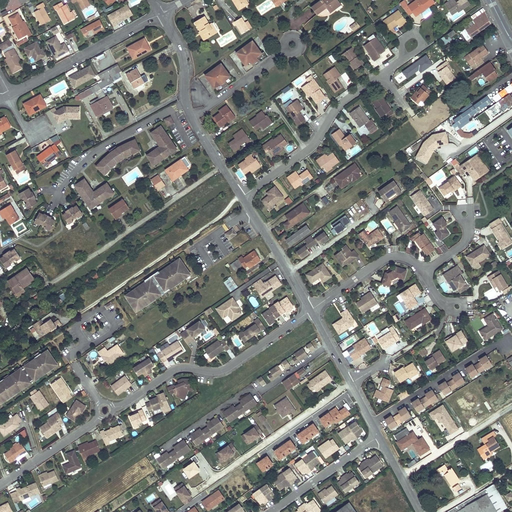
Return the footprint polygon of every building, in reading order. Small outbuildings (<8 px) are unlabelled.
[(77,0),(83,10),(91,5),(87,0),(77,0)] [(232,0),(239,9),(248,3),(246,0),(232,0)] [(319,0),(311,6),(317,14),(324,10),(323,8),(326,6),(327,8),(330,13),(336,9),(333,5),(339,1),(338,0),(319,0)] [(416,0),(408,6),(413,13),(415,17),(419,14),(417,12),(424,7),(425,9),(435,2),(433,0),(416,0)] [(449,0),(445,3),(444,5),(449,12),(455,8),(457,12),(458,13),(470,4),(467,0),(459,0),(458,0),(459,1),(457,3),(456,2),(454,0),(449,0)] [(64,5),(62,1),(54,6),(56,10),(57,9),(65,23),(74,18),(71,12),(66,4),(64,5)] [(44,7),(45,6),(43,2),(37,6),(39,10),(35,12),(42,25),(51,20),(44,7)] [(408,6),(406,4),(403,7),(409,16),(413,13),(408,6)] [(125,7),(108,16),(114,27),(117,25),(117,24),(130,17),(125,7)] [(398,10),(383,21),(389,30),(397,24),(398,25),(399,27),(407,22),(398,10)] [(470,22),(460,29),(467,39),(470,36),(471,38),(481,30),(474,20),(481,14),(479,11),(468,19),(470,22)] [(481,14),(474,20),(481,30),(491,24),(485,11),(481,14)] [(19,16),(13,19),(11,21),(14,26),(13,27),(19,39),(28,35),(26,32),(22,23),(23,22),(20,16),(19,16)] [(204,16),(195,22),(200,31),(202,30),(206,39),(217,32),(211,22),(209,24),(204,16)] [(241,17),(235,21),(242,33),(247,29),(251,27),(248,21),(244,22),(241,17)] [(104,28),(99,20),(81,30),(85,36),(89,33),(88,32),(92,29),(95,34),(104,28)] [(28,35),(29,36),(32,35),(25,21),(23,22),(22,23),(26,32),(28,35)] [(397,24),(389,30),(389,31),(390,30),(392,33),(395,31),(393,28),(398,25),(397,24)] [(78,40),(72,30),(66,34),(69,39),(73,37),(75,41),(78,40)] [(220,47),(237,39),(233,30),(216,39),(220,47)] [(56,36),(47,41),(53,53),(59,56),(69,50),(65,43),(61,45),(56,36)] [(375,37),(366,44),(370,50),(368,51),(375,61),(380,57),(378,54),(377,52),(379,51),(380,53),(384,50),(375,37)] [(150,50),(144,39),(128,48),(134,59),(150,50)] [(252,40),(236,52),(245,64),(250,61),(248,58),(251,56),(254,54),(256,57),(262,53),(252,40)] [(12,43),(10,41),(1,46),(3,50),(4,50),(12,45),(12,43)] [(36,41),(24,48),(29,57),(33,55),(36,61),(46,55),(42,49),(41,49),(36,41)] [(12,45),(4,50),(5,53),(14,48),(15,48),(13,44),(12,45)] [(452,44),(444,50),(446,53),(454,47),(452,44)] [(483,44),(465,57),(471,65),(475,63),(481,58),(489,53),(483,44)] [(21,60),(14,48),(5,53),(5,54),(7,58),(11,65),(10,66),(14,73),(22,68),(19,62),(21,60)] [(352,48),(344,53),(349,60),(351,62),(349,63),(354,70),(363,63),(352,48)] [(420,72),(433,64),(427,56),(403,71),(406,77),(418,69),(420,72)] [(436,68),(439,72),(446,67),(448,65),(446,61),(436,68)] [(490,62),(469,77),(471,80),(476,77),(483,73),(489,82),(498,76),(495,72),(496,71),(490,62)] [(221,64),(205,75),(209,81),(225,69),(221,64)] [(334,67),(326,72),(331,78),(327,80),(326,81),(335,93),(342,87),(338,81),(337,82),(335,79),(340,76),(334,67)] [(439,72),(438,72),(441,77),(443,79),(447,85),(455,79),(449,71),(446,67),(439,72)] [(117,74),(113,68),(106,73),(106,74),(109,78),(112,76),(117,74)] [(145,83),(137,69),(126,74),(134,89),(145,83)] [(225,69),(209,81),(214,88),(219,84),(217,81),(220,79),(223,76),(225,80),(230,76),(225,69)] [(117,74),(112,76),(109,78),(106,80),(103,81),(99,84),(94,86),(91,88),(94,93),(121,78),(119,73),(117,74)] [(68,80),(72,86),(79,82),(76,76),(68,80)] [(317,104),(326,98),(319,89),(320,88),(313,79),(310,76),(306,78),(309,82),(308,83),(304,85),(311,95),(317,104)] [(304,85),(302,87),(309,97),(311,95),(304,85)] [(416,91),(410,98),(418,104),(421,101),(423,102),(432,92),(424,85),(421,88),(418,92),(416,91)] [(504,98),(496,104),(502,112),(511,104),(511,96),(510,94),(504,99),(504,98)] [(42,105),(45,103),(41,95),(24,103),(28,110),(31,109),(33,113),(43,108),(42,105)] [(381,96),(372,102),(377,108),(376,109),(382,117),(386,114),(388,117),(393,114),(391,110),(389,111),(384,103),(385,103),(381,96)] [(464,113),(454,120),(460,129),(470,122),(467,118),(491,102),(487,96),(473,106),(471,103),(461,110),(464,113)] [(113,107),(107,97),(92,105),(97,116),(113,107)] [(297,100),(289,105),(293,111),(290,113),(289,114),(297,126),(305,120),(300,114),(300,115),(298,112),(303,109),(297,100)] [(226,105),(220,110),(221,112),(214,117),(220,126),(228,121),(227,120),(234,115),(226,105)] [(64,107),(53,113),(59,123),(67,118),(66,116),(68,115),(80,115),(80,107),(64,107)] [(113,107),(97,116),(98,117),(114,109),(113,107)] [(359,107),(350,113),(354,119),(355,118),(359,124),(358,125),(360,128),(369,121),(359,107)] [(257,116),(249,122),(255,130),(261,127),(263,130),(266,127),(265,124),(270,120),(267,115),(266,116),(262,111),(256,115),(257,116)] [(0,128),(0,129),(1,132),(10,127),(10,126),(6,117),(5,116),(0,119),(1,120),(0,120),(0,128)] [(170,117),(165,120),(168,126),(173,124),(170,117)] [(479,120),(469,125),(471,130),(472,129),(473,132),(483,128),(479,120)] [(374,124),(367,129),(370,133),(377,129),(374,124)] [(159,128),(151,133),(160,147),(146,156),(152,164),(154,162),(155,165),(159,163),(158,161),(171,153),(172,154),(174,153),(175,147),(174,145),(173,145),(164,132),(165,132),(163,128),(160,130),(159,128)] [(242,129),(237,133),(239,136),(235,139),(228,144),(234,152),(240,148),(239,146),(246,142),(247,143),(250,141),(242,129)] [(339,129),(331,134),(340,147),(342,145),(345,143),(349,149),(356,144),(350,134),(345,138),(344,138),(343,136),(343,135),(339,129)] [(459,130),(457,131),(461,137),(470,139),(473,137),(471,134),(469,135),(462,134),(459,130)] [(424,142),(417,157),(427,162),(434,149),(437,146),(447,143),(445,132),(432,135),(424,142)] [(272,139),(266,143),(270,148),(269,149),(272,154),(278,150),(280,153),(284,149),(282,147),(283,146),(287,143),(281,134),(273,140),(272,139)] [(104,159),(97,167),(104,174),(105,172),(107,174),(125,158),(130,155),(138,152),(137,150),(139,149),(135,139),(124,144),(117,148),(117,147),(111,152),(112,153),(104,159)] [(266,143),(259,148),(263,154),(269,149),(270,148),(266,143)] [(57,156),(58,158),(62,155),(55,145),(51,148),(50,147),(44,152),(45,153),(43,155),(42,153),(37,157),(44,166),(50,161),(57,156)] [(15,170),(24,165),(16,150),(6,154),(12,165),(15,170)] [(323,160),(318,164),(321,168),(323,167),(327,172),(333,168),(332,167),(339,162),(333,153),(329,155),(330,156),(328,157),(326,154),(322,157),(323,160)] [(245,160),(238,165),(243,173),(248,169),(251,173),(255,170),(253,167),(259,163),(256,158),(254,160),(250,155),(244,159),(245,160)] [(475,155),(471,158),(476,164),(480,161),(475,155)] [(473,180),(487,171),(480,161),(476,164),(471,158),(458,167),(462,173),(466,171),(473,180)] [(181,159),(166,170),(173,180),(178,177),(176,175),(187,167),(181,159)] [(353,164),(350,166),(357,176),(360,174),(353,164)] [(15,170),(12,165),(9,167),(13,176),(17,174),(15,170)] [(15,170),(17,174),(26,169),(24,165),(15,170)] [(357,176),(350,166),(332,179),(340,190),(351,182),(352,180),(357,176)] [(296,171),(287,178),(295,189),(300,185),(301,186),(313,178),(308,170),(302,174),(300,176),(296,171)] [(158,175),(151,180),(155,185),(162,180),(158,175)] [(453,191),(460,187),(453,176),(446,181),(447,183),(437,189),(442,197),(450,191),(452,190),(453,191)] [(85,179),(77,184),(78,186),(76,188),(78,191),(80,190),(87,202),(88,204),(94,205),(108,196),(109,197),(112,195),(111,193),(113,191),(107,183),(94,192),(85,179)] [(165,185),(162,180),(155,185),(158,190),(165,185)] [(394,181),(379,192),(385,200),(400,189),(394,181)] [(275,187),(267,193),(269,196),(270,197),(269,199),(268,197),(262,201),(268,209),(275,204),(284,197),(275,187)] [(30,188),(20,193),(23,198),(24,197),(27,203),(26,203),(29,208),(38,203),(35,199),(37,198),(34,192),(32,192),(30,188)] [(418,190),(418,191),(431,211),(432,210),(418,190)] [(431,211),(418,191),(409,197),(423,217),(431,211)] [(325,196),(320,199),(325,205),(329,202),(325,196)] [(123,199),(109,209),(115,217),(121,213),(129,207),(123,199)] [(310,213),(303,203),(285,216),(287,219),(289,218),(290,219),(289,221),(286,222),(290,227),(310,213)] [(20,219),(10,205),(0,211),(5,218),(6,217),(7,217),(12,224),(20,219)] [(68,212),(64,214),(70,223),(75,220),(74,219),(79,216),(80,216),(84,213),(78,205),(74,207),(73,206),(67,210),(68,212)] [(400,234),(410,227),(395,207),(387,213),(394,222),(395,222),(400,228),(398,230),(400,234)] [(41,212),(35,221),(40,224),(41,222),(47,225),(46,227),(51,229),(56,219),(52,217),(52,216),(46,213),(45,214),(41,212)] [(346,215),(332,225),(338,233),(346,227),(345,226),(351,222),(346,215)] [(446,225),(441,218),(432,225),(437,231),(434,233),(439,241),(448,235),(444,229),(443,227),(445,226),(446,225)] [(499,241),(504,248),(511,243),(511,241),(500,224),(502,223),(499,218),(490,224),(493,229),(492,229),(499,241)] [(306,225),(286,240),(290,246),(310,231),(306,225)] [(233,229),(226,234),(229,239),(237,234),(233,229)] [(376,229),(366,236),(362,230),(356,235),(360,241),(362,240),(364,244),(367,247),(371,244),(373,243),(374,244),(382,238),(376,229)] [(245,232),(231,240),(236,249),(250,241),(245,232)] [(311,235),(308,238),(313,245),(318,241),(320,244),(329,238),(324,232),(314,239),(311,235)] [(412,242),(414,241),(419,237),(417,234),(410,239),(412,242)] [(433,250),(422,235),(419,237),(414,241),(419,248),(420,247),(421,246),(423,248),(421,249),(425,255),(433,250)] [(308,238),(304,240),(307,244),(297,252),(301,258),(310,252),(308,249),(313,245),(308,238)] [(482,245),(465,257),(471,267),(477,263),(489,255),(482,245)] [(350,253),(344,246),(340,249),(342,251),(336,255),(339,259),(339,261),(337,263),(340,267),(345,263),(352,258),(353,260),(357,257),(352,251),(350,253)] [(6,255),(1,258),(7,267),(12,263),(11,263),(16,259),(17,260),(22,257),(16,248),(12,251),(11,249),(5,253),(6,255)] [(239,259),(230,265),(234,270),(243,265),(244,268),(248,266),(249,267),(260,260),(254,251),(243,258),(242,256),(238,258),(239,259)] [(138,289),(127,297),(135,309),(141,305),(142,307),(145,305),(145,304),(155,297),(155,298),(162,294),(165,291),(164,290),(169,287),(176,282),(180,279),(181,280),(185,278),(183,276),(189,272),(181,260),(175,264),(174,263),(171,265),(172,266),(161,274),(155,277),(153,274),(150,277),(152,280),(147,283),(147,281),(137,288),(138,289)] [(306,275),(312,283),(320,277),(323,282),(331,276),(323,264),(306,275)] [(396,267),(395,270),(394,270),(388,273),(385,272),(382,284),(390,286),(391,281),(392,280),(397,277),(399,277),(404,279),(407,270),(396,267)] [(462,274),(457,267),(443,275),(448,284),(452,281),(457,289),(465,284),(460,275),(462,274)] [(27,269),(9,281),(14,288),(17,292),(23,288),(20,284),(23,282),(24,284),(33,278),(27,269)] [(507,287),(498,270),(487,277),(489,281),(492,279),(497,287),(499,291),(507,287)] [(261,279),(253,284),(256,289),(260,287),(265,295),(282,283),(276,275),(264,283),(261,279)] [(223,282),(230,292),(238,287),(231,276),(223,282)] [(23,282),(20,284),(23,288),(35,280),(33,278),(24,284),(23,282)] [(468,288),(465,284),(457,289),(460,293),(468,288)] [(398,294),(401,299),(416,289),(414,285),(398,294)] [(162,294),(163,296),(171,290),(169,287),(164,290),(165,291),(162,294)] [(260,287),(256,289),(262,297),(265,295),(260,287)] [(14,288),(12,290),(17,297),(25,292),(23,288),(17,292),(14,288)] [(241,292),(245,298),(251,293),(247,288),(241,292)] [(419,293),(416,289),(401,299),(408,309),(417,304),(414,300),(412,300),(411,298),(412,297),(419,293)] [(354,305),(360,314),(376,304),(369,293),(365,296),(366,297),(360,301),(354,305)] [(253,296),(248,299),(255,307),(259,304),(253,296)] [(145,304),(145,305),(155,298),(155,297),(145,304)] [(279,301),(274,304),(281,314),(294,306),(287,297),(280,302),(279,301)] [(240,309),(233,298),(217,309),(223,318),(228,314),(232,320),(241,314),(240,312),(239,310),(240,309)] [(274,319),(281,314),(274,304),(269,308),(270,309),(262,314),(268,323),(274,319)] [(206,315),(213,311),(210,306),(204,311),(206,315)] [(430,320),(423,309),(403,322),(408,331),(420,324),(421,326),(430,320)] [(351,327),(352,321),(345,311),(340,314),(342,318),(341,320),(342,321),(339,323),(339,321),(332,326),(338,335),(351,327)] [(485,340),(503,329),(493,313),(484,319),(488,325),(489,326),(486,328),(487,330),(481,334),(485,340)] [(243,332),(248,339),(265,327),(259,318),(254,321),(255,324),(243,332)] [(52,324),(49,320),(42,325),(41,326),(38,322),(31,327),(39,338),(54,328),(52,324)] [(182,336),(188,344),(195,339),(193,337),(205,329),(200,321),(181,334),(182,336)] [(488,325),(479,331),(481,334),(487,330),(486,328),(489,326),(488,325)] [(400,338),(393,327),(389,329),(390,332),(378,340),(384,349),(400,338)] [(244,342),(248,339),(243,332),(243,331),(238,334),(244,342)] [(451,351),(467,341),(462,333),(456,337),(457,338),(454,340),(452,337),(451,335),(444,340),(451,351)] [(359,356),(371,349),(364,339),(352,347),(355,351),(349,355),(353,361),(359,357),(359,356)] [(226,351),(230,348),(224,340),(220,343),(219,340),(205,350),(211,359),(214,356),(214,355),(215,354),(216,355),(225,349),(226,351)] [(163,362),(167,360),(168,362),(173,360),(172,358),(174,357),(184,351),(178,341),(158,354),(163,362)] [(311,342),(306,345),(311,351),(315,348),(311,342)] [(107,351),(105,348),(98,352),(101,356),(102,355),(105,360),(108,364),(115,359),(115,360),(124,354),(117,345),(107,351)] [(302,348),(294,354),(296,357),(299,361),(307,355),(302,348)] [(420,358),(427,354),(423,349),(417,353),(420,358)] [(0,401),(2,400),(3,402),(6,400),(6,399),(16,392),(16,393),(27,386),(26,384),(30,382),(31,383),(34,381),(33,380),(39,376),(44,372),(45,373),(52,369),(51,367),(56,363),(48,351),(42,354),(41,353),(35,358),(36,359),(24,367),(25,368),(22,370),(22,369),(5,380),(4,379),(0,381),(0,401)] [(430,359),(424,363),(429,370),(445,360),(439,351),(431,356),(433,357),(430,359)] [(487,355),(476,360),(481,370),(492,365),(487,355)] [(150,358),(142,363),(149,374),(152,372),(150,369),(150,368),(151,367),(154,365),(150,358)] [(286,359),(282,362),(286,368),(290,365),(286,359)] [(465,366),(471,377),(479,373),(473,361),(465,366)] [(142,363),(133,368),(138,375),(141,373),(143,372),(144,374),(146,376),(149,374),(142,363)] [(278,365),(269,371),(272,374),(275,378),(283,372),(278,365)] [(404,371),(403,369),(403,368),(394,373),(399,382),(408,377),(409,379),(418,373),(413,366),(404,371)] [(304,372),(302,368),(295,372),(298,376),(304,372)] [(325,370),(308,382),(309,382),(313,389),(314,390),(319,386),(320,388),(332,380),(325,370)] [(446,378),(438,383),(443,394),(465,382),(459,371),(446,379),(446,378)] [(297,379),(293,374),(282,382),(288,391),(299,382),(297,379)] [(132,384),(126,375),(112,386),(118,394),(132,384)] [(261,376),(257,379),(261,385),(266,383),(261,376)] [(64,403),(72,397),(70,394),(65,387),(64,388),(63,386),(66,384),(61,377),(51,384),(64,403)] [(193,390),(189,379),(182,379),(177,381),(178,383),(179,385),(177,386),(176,384),(171,387),(173,393),(174,392),(176,396),(179,398),(186,395),(188,390),(191,391),(193,390)] [(387,388),(389,385),(382,382),(380,385),(381,386),(379,392),(378,391),(375,397),(387,402),(392,390),(387,388)] [(66,384),(63,386),(64,388),(65,387),(70,394),(71,393),(66,384)] [(428,404),(438,398),(432,388),(422,393),(428,404)] [(36,389),(30,392),(32,395),(31,397),(37,405),(40,411),(49,405),(39,390),(38,392),(36,389)] [(6,399),(6,400),(16,393),(16,392),(6,399)] [(150,402),(145,404),(148,410),(153,408),(154,410),(161,407),(162,410),(170,407),(164,392),(156,396),(157,397),(149,400),(150,402)] [(223,413),(229,422),(257,403),(251,394),(240,401),(241,404),(235,408),(234,406),(223,413)] [(417,412),(425,407),(418,396),(410,401),(417,412)] [(286,398),(274,406),(277,410),(278,410),(279,412),(279,414),(282,418),(286,415),(285,413),(286,412),(288,414),(291,412),(292,414),(295,411),(286,398)] [(77,399),(67,415),(75,420),(79,414),(78,413),(79,411),(81,412),(82,413),(86,406),(77,399)] [(458,429),(443,403),(429,412),(441,432),(445,430),(448,435),(458,429)] [(395,410),(401,421),(411,416),(405,405),(395,410)] [(335,423),(351,414),(345,406),(338,410),(336,406),(319,417),(325,427),(334,421),(335,423)] [(147,420),(142,410),(138,412),(138,413),(130,417),(133,425),(138,423),(147,420)] [(48,422),(40,427),(47,438),(56,432),(55,430),(57,428),(58,430),(62,427),(60,425),(64,422),(59,412),(47,420),(48,422)] [(257,415),(261,421),(265,419),(261,412),(257,415)] [(391,413),(383,418),(390,429),(398,424),(391,413)] [(0,425),(0,430),(4,436),(13,430),(12,428),(19,424),(18,423),(22,421),(17,414),(0,425)] [(200,429),(190,436),(196,446),(224,426),(217,417),(207,424),(208,427),(202,431),(200,429)] [(313,421),(295,433),(302,443),(319,431),(313,421)] [(355,421),(348,426),(356,438),(359,436),(358,434),(359,433),(362,431),(355,421)] [(104,430),(100,432),(105,443),(108,441),(123,435),(119,425),(113,428),(112,430),(110,429),(104,432),(104,430)] [(259,435),(262,433),(257,425),(245,434),(250,442),(255,439),(259,436),(259,435)] [(348,426),(337,433),(344,443),(350,439),(352,438),(353,440),(356,438),(348,426)] [(406,428),(395,434),(397,439),(409,432),(406,428)] [(395,440),(400,449),(412,443),(418,455),(430,449),(423,436),(418,439),(414,431),(395,440)] [(494,431),(481,439),(485,445),(481,447),(482,449),(478,451),(482,457),(486,455),(487,457),(492,454),(491,452),(490,450),(493,448),(494,449),(499,446),(494,436),(496,435),(494,431)] [(247,444),(250,442),(245,434),(241,436),(247,444)] [(272,449),(279,459),(296,447),(290,438),(272,449)] [(167,452),(156,459),(163,469),(191,449),(184,440),(173,448),(175,450),(169,454),(167,452)] [(328,440),(317,448),(324,458),(330,453),(329,452),(334,449),(335,450),(338,448),(334,442),(331,444),(328,441),(328,440)] [(82,445),(78,447),(85,463),(88,461),(87,456),(100,451),(96,441),(82,447),(82,445)] [(10,463),(16,458),(16,457),(23,452),(24,453),(27,451),(21,443),(18,445),(11,450),(4,454),(10,463)] [(234,453),(237,450),(232,443),(219,452),(225,460),(229,457),(234,454),(234,453)] [(66,474),(81,467),(74,451),(66,454),(70,463),(63,466),(66,474)] [(307,455),(301,459),(310,471),(313,469),(311,467),(313,466),(319,461),(312,451),(307,455)] [(222,462),(225,460),(219,452),(216,454),(222,462)] [(255,462),(262,471),(274,463),(267,454),(255,462)] [(195,455),(190,458),(192,461),(182,467),(188,477),(200,469),(196,462),(198,460),(195,455)] [(366,459),(363,461),(372,473),(383,465),(376,455),(369,460),(367,461),(366,459)] [(293,459),(286,463),(289,467),(292,465),(291,463),(295,461),(293,459)] [(301,459),(294,464),(301,474),(304,472),(305,471),(307,473),(310,471),(301,459)] [(360,466),(358,468),(365,478),(372,473),(363,461),(360,463),(361,465),(360,466)] [(481,465),(483,470),(493,467),(491,462),(481,465)] [(445,464),(437,469),(440,473),(443,471),(445,474),(452,485),(460,481),(451,468),(448,470),(445,464)] [(289,468),(282,473),(290,485),(294,482),(292,480),(294,479),(296,478),(289,468)] [(43,476),(42,474),(38,476),(43,486),(58,480),(54,471),(47,474),(43,476)] [(346,473),(343,475),(352,487),(359,482),(352,472),(349,474),(348,475),(346,473)] [(282,473),(271,480),(278,490),(284,486),(286,485),(287,487),(290,485),(282,473)] [(340,480),(337,482),(345,493),(352,487),(343,475),(340,477),(341,479),(340,480)] [(40,492),(36,483),(29,486),(28,488),(26,487),(21,489),(20,488),(16,490),(17,492),(21,500),(38,493),(40,492)] [(174,488),(176,491),(184,486),(182,483),(174,488)] [(266,484),(259,489),(267,501),(270,499),(269,497),(270,496),(273,494),(266,484)] [(176,491),(185,504),(192,499),(190,495),(187,490),(184,486),(176,491)] [(218,488),(200,502),(207,511),(225,498),(218,488)] [(322,493),(319,496),(326,506),(339,496),(333,488),(327,492),(323,495),(322,493)] [(486,488),(463,502),(468,511),(497,511),(487,494),(489,493),(486,488)] [(259,489),(252,494),(258,504),(261,502),(263,501),(264,503),(267,501),(259,489)] [(17,492),(11,495),(14,503),(21,500),(17,492)] [(152,504),(154,507),(162,502),(159,499),(152,504)] [(304,503),(301,505),(305,511),(317,511),(320,510),(313,500),(307,504),(305,505),(304,503)] [(169,511),(162,502),(154,507),(157,511),(169,511)] [(468,511),(463,502),(446,511),(468,511)] [(0,511),(11,511),(12,511),(8,503),(0,506),(0,511)] [(355,511),(349,503),(346,505),(350,511),(355,511)]
